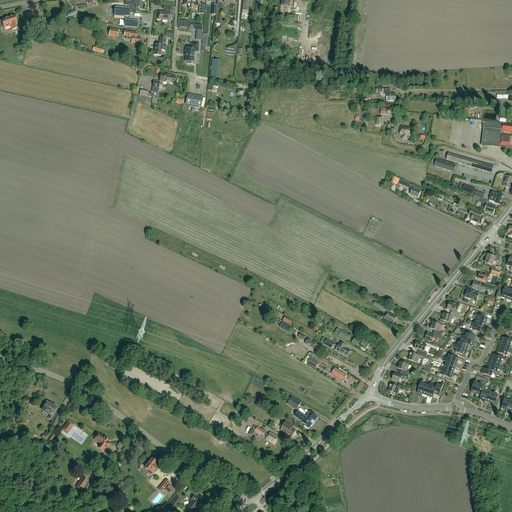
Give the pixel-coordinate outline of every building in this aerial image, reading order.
[(135,0),(136,9),(141,9),(141,1),(145,1),(145,0),(135,0)] [(290,0),(281,0),(280,19),(288,20),(290,0)] [(125,16),(124,27),(138,28),(138,21),(129,20),(130,8),(115,7),(114,15),(125,16)] [(166,13),(159,12),(158,20),(169,21),(170,16),(173,16),(174,10),(170,10),(170,12),(166,12),(166,13)] [(0,20),(2,20),(4,28),(10,26),(11,30),(17,28),(17,29),(18,29),(16,24),(17,24),(15,16),(17,15),(0,20)] [(36,19),(27,24),(31,30),(39,25),(36,19)] [(297,29),(298,23),(280,21),(280,27),(297,29)] [(212,27),(212,37),(223,37),(223,25),(216,25),(216,27),(212,27)] [(109,36),(117,38),(118,30),(110,28),(109,36)] [(131,43),(139,45),(141,38),(136,37),(137,33),(124,31),(123,35),(133,37),(131,43)] [(161,56),(162,51),(165,51),(165,46),(166,39),(160,38),(159,45),(155,45),(154,55),(161,56)] [(191,44),(191,49),(185,48),(185,54),(186,54),(185,61),(187,61),(187,63),(187,64),(188,64),(189,64),(190,64),(191,63),(191,62),(193,62),(194,51),(198,52),(198,44),(191,44)] [(211,60),(210,77),(218,78),(219,60),(211,60)] [(159,88),(161,88),(162,82),(174,84),(174,83),(175,84),(176,83),(177,82),(177,81),(177,80),(177,79),(177,78),(176,77),(175,77),(175,76),(161,74),(159,82),(153,81),(152,87),(158,88),(159,88)] [(380,93),(380,95),(381,96),(381,97),(382,97),(383,97),(386,97),(386,101),(395,101),(395,94),(390,94),(390,89),(383,90),(383,87),(377,87),(377,93),(380,93)] [(203,97),(187,94),(185,105),(201,108),(203,97)] [(511,125),(500,124),(483,122),(482,129),(483,129),(481,147),(491,147),(506,149),(511,151),(511,125)] [(407,141),(408,136),(410,137),(411,128),(401,126),(399,135),(402,135),(401,140),(407,141)] [(484,164),(448,153),(446,160),(482,170),(484,164)] [(434,167),(443,169),(445,162),(436,159),(434,167)] [(443,169),(453,172),(455,165),(445,162),(443,169)] [(493,166),(484,164),(482,170),(491,173),(493,166)] [(509,189),(511,180),(511,178),(505,176),(504,179),(505,179),(503,187),(509,189)] [(393,177),(391,183),(397,185),(400,179),(393,177)] [(473,195),(475,190),(465,186),(463,191),(473,195)] [(414,187),(413,188),(412,188),(410,194),(418,198),(421,191),(415,189),(416,188),(414,187)] [(498,194),(492,192),(489,200),(496,202),(495,203),(500,205),(503,195),(498,194)] [(485,204),(486,201),(479,198),(478,202),(483,204),(482,207),(486,209),(484,212),(493,215),(496,207),(487,204),(485,204)] [(479,213),(471,209),(468,215),(472,217),(471,220),(470,223),(474,224),(475,222),(480,225),(483,218),(480,217),(481,214),(479,213)] [(484,261),(485,263),(492,265),(493,262),(496,263),(497,261),(499,261),(500,256),(496,255),(495,257),(487,255),(486,259),(485,259),(484,261)] [(478,278),(478,279),(487,282),(489,276),(480,273),(479,275),(478,275),(477,278),(478,278)] [(484,284),(483,285),(473,282),(471,288),(481,292),(482,289),(491,292),(491,291),(494,292),(495,288),(484,284)] [(506,300),(509,290),(506,289),(507,285),(505,284),(501,298),(506,300)] [(467,291),(465,298),(476,302),(479,295),(467,291)] [(495,300),(486,297),(484,301),(487,302),(487,304),(493,306),(495,300)] [(459,306),(449,303),(447,309),(451,311),(450,313),(456,315),(459,316),(460,314),(457,312),(459,306)] [(393,323),(397,317),(388,312),(384,318),(393,323)] [(476,321),(486,324),(488,319),(480,316),(481,313),(477,312),(477,315),(474,314),(474,316),(477,317),(476,321)] [(456,315),(450,313),(449,316),(443,313),(442,316),(443,317),(441,320),(450,323),(453,317),(458,319),(459,316),(456,315)] [(279,328),(287,332),(290,326),(290,325),(292,321),(285,317),(279,328)] [(471,322),(471,324),(484,329),(486,324),(476,321),(475,323),(471,322)] [(433,333),(442,336),(443,333),(440,332),(442,325),(433,322),(432,326),(431,326),(430,329),(434,330),(433,333)] [(484,329),(471,324),(470,326),(474,328),(473,331),(482,334),(484,329)] [(338,336),(346,341),(349,336),(341,331),(338,336)] [(304,339),(307,341),(305,344),(313,348),(316,344),(308,339),(309,338),(300,333),(298,337),(303,340),(304,339)] [(442,336),(433,333),(432,335),(426,333),(425,336),(426,336),(425,340),(432,343),(434,338),(437,340),(438,338),(441,339),(442,336)] [(461,335),(461,337),(474,342),(476,337),(466,333),(465,336),(461,335)] [(474,342),(461,337),(460,339),(464,340),(463,343),(469,346),(472,347),(474,342)] [(511,340),(502,337),(500,343),(510,346),(511,343),(511,340)] [(357,347),(358,345),(366,350),(369,344),(361,339),(360,341),(355,338),(351,343),(357,347)] [(338,346),(328,341),(326,340),(323,345),(331,349),(332,346),(337,348),(336,350),(344,355),(344,356),(346,357),(347,356),(348,357),(350,351),(345,348),(346,346),(340,343),(339,345),(338,345),(338,346)] [(417,353),(426,356),(427,353),(424,352),(426,346),(416,342),(414,349),(418,350),(417,353)] [(469,346),(463,343),(459,342),(458,346),(454,344),(453,346),(467,351),(469,346)] [(500,343),(498,348),(511,352),(511,351),(511,350),(508,349),(510,346),(500,343)] [(467,351),(453,346),(452,348),(456,349),(455,353),(465,356),(467,351)] [(511,352),(498,348),(496,353),(506,356),(507,353),(511,354),(511,352)] [(426,356),(417,353),(417,355),(410,353),(409,356),(408,360),(417,363),(420,357),(425,359),(426,356)] [(443,359),(457,364),(459,359),(449,355),(448,359),(444,357),(443,359)] [(492,355),(490,360),(500,363),(501,360),(505,361),(506,359),(492,355)] [(307,363),(316,369),(319,363),(311,358),(307,363)] [(457,364),(443,359),(443,361),(446,363),(445,366),(455,369),(457,364)] [(500,363),(490,360),(488,365),(502,369),(503,368),(499,366),(500,363)] [(400,372),(409,375),(410,373),(408,372),(409,370),(408,370),(409,365),(400,362),(399,366),(398,366),(397,368),(401,370),(400,372)] [(488,365),(487,370),(496,373),(497,370),(501,372),(502,369),(488,365)] [(440,367),(440,369),(453,374),(455,369),(445,366),(444,369),(440,367)] [(346,375),(338,370),(334,367),(330,374),(342,382),(343,381),(344,381),(344,380),(344,379),(346,375)] [(487,370),(483,368),(481,374),(485,375),(491,377),(492,374),(496,375),(496,373),(487,370)] [(453,374),(440,369),(439,371),(443,373),(442,376),(452,379),(453,374)] [(409,375),(400,372),(399,375),(393,373),(392,376),(393,376),(392,380),(399,382),(401,379),(404,380),(405,377),(408,378),(409,375)] [(432,383),(427,397),(432,398),(434,395),(436,388),(433,387),(434,384),(436,377),(434,376),(432,383)] [(422,395),(426,385),(422,384),(424,380),(422,379),(417,393),(422,395)] [(475,395),(479,385),(476,384),(477,380),(475,379),(470,393),(475,395)] [(479,385),(475,395),(480,396),(484,387),(481,385),(482,382),(480,381),(479,385)] [(426,385),(422,395),(427,397),(432,383),(430,382),(429,386),(426,385)] [(437,385),(436,388),(434,395),(439,396),(444,383),(442,382),(440,386),(437,385)] [(395,394),(397,394),(399,389),(403,391),(405,387),(398,384),(397,387),(390,385),(389,387),(389,388),(388,391),(391,392),(390,394),(394,396),(395,394)] [(484,387),(480,396),(479,400),(484,402),(488,392),(484,391),(486,387),(484,387)] [(488,392),(484,402),(489,404),(493,394),(490,393),(491,389),(489,388),(488,392)] [(493,394),(489,404),(495,406),(498,396),(495,395),(496,391),(494,390),(493,394)] [(506,410),(510,398),(507,397),(507,396),(505,395),(501,408),(506,410)] [(287,404),(297,410),(302,402),(292,396),(287,404)] [(43,411),(50,414),(48,419),(50,420),(52,421),(51,424),(56,427),(61,415),(55,413),(56,412),(54,411),(56,407),(46,403),(43,411)] [(304,426),(308,429),(317,418),(313,414),(313,415),(310,412),(306,417),(298,411),(294,416),(302,422),(305,425),(304,426)] [(69,420),(62,430),(65,432),(72,422),(69,420)] [(295,431),(292,429),(294,426),(287,421),(281,431),(292,437),(295,431)] [(264,435),(267,438),(266,440),(275,445),(279,438),(270,433),(269,435),(266,433),(266,432),(261,429),(260,429),(254,426),(252,430),(250,434),(252,435),(254,432),(260,435),(260,434),(263,436),(264,435)] [(98,433),(94,431),(87,441),(91,443),(92,442),(98,447),(98,448),(101,450),(104,447),(107,449),(110,444),(107,442),(108,440),(104,438),(104,439),(103,438),(97,435),(98,433)] [(55,436),(53,434),(46,443),(48,444),(55,436)] [(248,443),(237,436),(234,440),(245,447),(248,443)] [(149,459),(144,465),(146,467),(145,468),(149,471),(148,472),(149,473),(151,472),(152,473),(157,468),(155,466),(156,465),(155,464),(155,463),(151,460),(151,461),(149,459)] [(82,477),(75,487),(81,492),(82,491),(86,493),(92,485),(88,482),(88,481),(82,477)] [(170,482),(166,479),(160,486),(164,489),(170,482)] [(164,490),(157,501),(162,504),(169,493),(164,490)] [(175,509),(182,500),(176,496),(169,504),(175,509)] [(194,496),(191,500),(186,507),(193,511),(198,505),(201,501),(194,496)]
